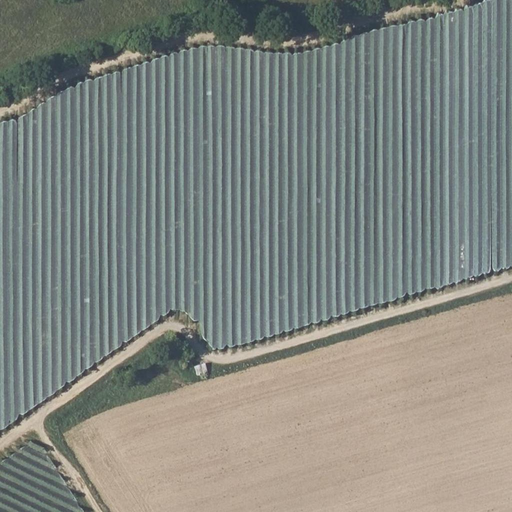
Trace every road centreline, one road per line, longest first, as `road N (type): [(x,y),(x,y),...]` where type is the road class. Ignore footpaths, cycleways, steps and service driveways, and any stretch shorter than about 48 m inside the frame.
road 1 (track): [(511,279),(212,361),(168,323),(0,442)]
road 2 (track): [(0,108),(212,33),(302,44),(441,0)]
